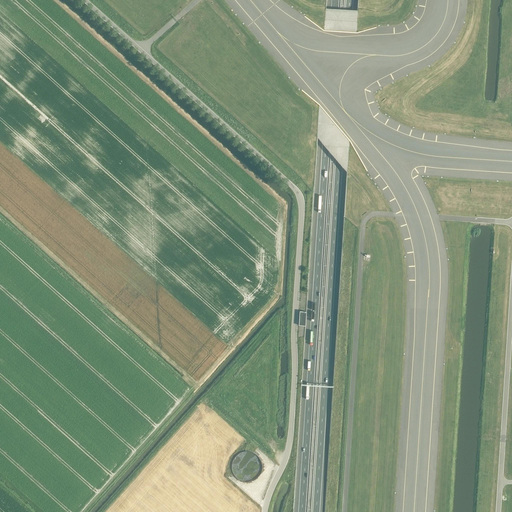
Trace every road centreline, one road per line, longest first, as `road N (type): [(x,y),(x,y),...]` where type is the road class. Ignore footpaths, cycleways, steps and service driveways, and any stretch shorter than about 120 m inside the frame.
road 1 (unclassified): [(264,511),(290,435),(300,197),(84,0)]
road 2 (motorway): [(316,511),(349,0)]
road 3 (motorway): [(335,0),(302,511)]
